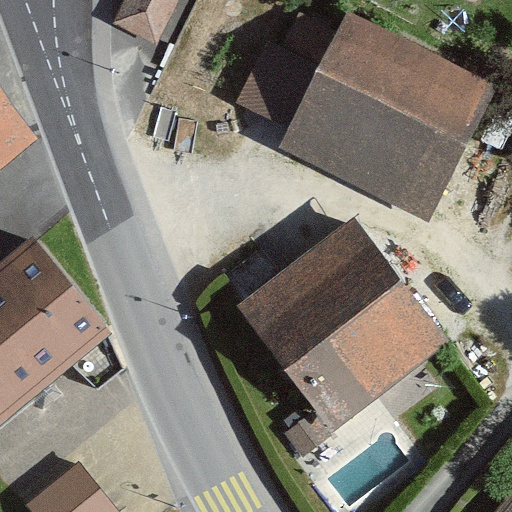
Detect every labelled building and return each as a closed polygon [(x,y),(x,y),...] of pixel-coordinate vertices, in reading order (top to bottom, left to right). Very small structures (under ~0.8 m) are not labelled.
[(178,0),(124,0),(113,24),(156,45),(178,0)] [(300,11),(283,46),(324,65),(341,31),(300,11)] [(292,129),(281,152),(428,224),(493,91),(346,20),(341,31),(324,65),(292,129)] [(283,46),(269,39),(237,103),(292,129),(324,65),(283,46)] [(0,166),(36,139),(0,91),(0,166)] [(246,301),(239,307),(318,409),(334,429),(421,362),(445,343),(448,341),(353,218),(246,301)] [(107,329),(36,242),(0,271),(0,416),(44,381),(68,361),(97,389),(124,369),(107,329)] [(303,457),(332,436),(314,413),(285,434),(302,456),(303,457)] [(79,464),(27,503),(33,511),(117,511),(99,489),(79,464)] [(511,511),(511,497),(500,511),(511,511)]
